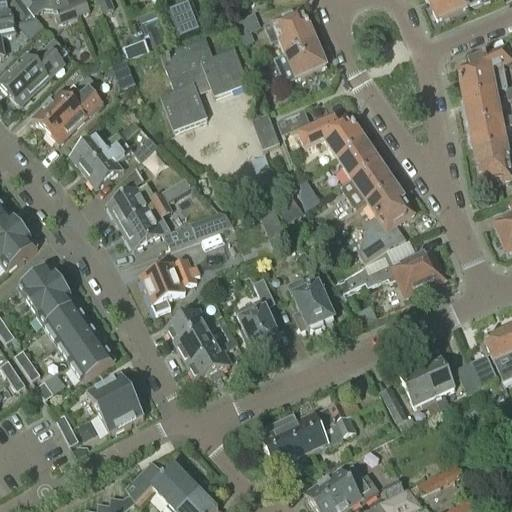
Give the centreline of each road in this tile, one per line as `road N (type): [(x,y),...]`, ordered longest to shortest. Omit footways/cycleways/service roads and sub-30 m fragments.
road 1 (residential): [(188,424),(150,385),(113,291),(63,216),(27,194),(0,154)]
road 2 (residential): [(188,424),(483,301)]
road 3 (residential): [(445,186),(414,169),(358,81),(329,13)]
road 4 (residential): [(188,424),(21,511)]
road 5 (residential): [(445,186),(420,59)]
road 6 (residential): [(278,511),(188,424)]
road 7 (residential): [(483,301),(445,186)]
